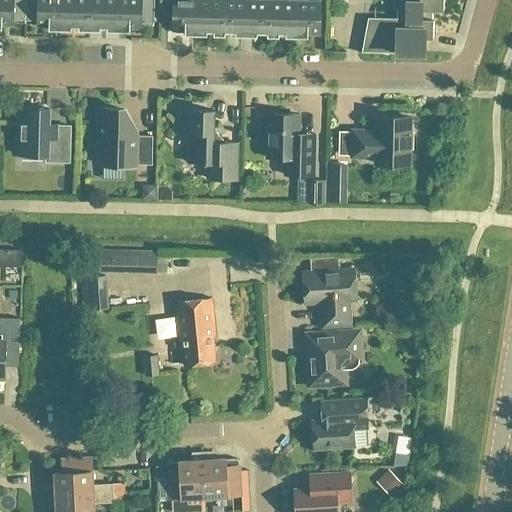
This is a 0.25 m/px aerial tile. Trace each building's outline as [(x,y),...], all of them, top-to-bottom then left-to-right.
[(24,23),(25,23),(25,0),(0,0),(0,29),(1,29),(1,26),(12,26),(12,21),(24,21),(24,23)] [(48,30),(59,31),(59,28),(60,0),(25,0),(25,23),(26,23),(26,21),(38,21),(38,27),(48,27),(48,30)] [(89,31),(89,0),(60,0),(59,28),(59,31),(71,31),(71,28),(78,28),(78,31),(89,31)] [(118,29),(118,0),(89,0),(89,31),(100,32),(100,28),(106,29),(106,32),(118,32),(118,29)] [(118,0),(118,29),(118,32),(129,32),(129,29),(140,29),(140,24),(152,24),(152,26),(154,26),(154,0),(118,0)] [(195,36),(195,32),(195,0),(173,0),(173,32),(185,32),(185,35),(195,36)] [(195,0),(195,32),(195,36),(207,36),(207,33),(213,33),(213,36),(225,36),(225,33),(225,0),(195,0)] [(247,0),(246,0),(225,0),(225,33),(235,33),(234,37),(246,37),(246,34),(247,0)] [(247,0),(246,34),(246,37),(258,37),(258,34),(267,34),(268,1),(247,0)] [(393,0),(393,9),(397,9),(397,19),(369,18),(368,18),(362,53),(424,54),(424,48),(421,48),(421,40),(433,40),(433,20),(432,20),(432,12),(443,12),(443,0),(393,0)] [(268,1),(267,34),(267,37),(279,38),(279,34),(285,35),(285,38),(297,38),(297,35),(298,1),(268,1)] [(298,1),(297,35),(297,38),(308,38),(308,35),(319,35),(320,2),(298,1)] [(17,100),(15,81),(2,83),(4,101),(17,100)] [(48,126),(49,109),(19,108),(18,155),(46,156),(46,162),(69,163),(70,127),(56,126),(56,125),(55,125),(55,126),(48,126)] [(119,111),(119,109),(98,108),(97,138),(103,138),(102,166),(137,166),(137,165),(152,165),(153,136),(137,136),(137,135),(136,135),(136,137),(131,137),(131,125),(132,125),(125,111),(124,111),(119,111)] [(207,179),(238,180),(239,144),(223,143),(223,140),(214,130),(215,111),(175,110),(174,133),(188,133),(187,162),(202,163),(207,168),(207,179)] [(314,176),(315,149),(315,134),(299,133),(299,115),(268,114),(267,158),(285,159),(285,175),(314,176)] [(410,133),(410,118),(377,117),(377,132),(353,131),(352,157),(376,158),(376,164),(409,165),(409,150),(413,150),(413,133),(410,133)] [(298,203),(308,203),(324,203),(324,181),(298,181),(298,203)] [(86,272),(98,272),(98,274),(157,275),(157,252),(99,250),(99,253),(87,253),(86,272)] [(354,269),(338,270),(338,257),(309,259),(310,272),(303,272),(305,304),(321,303),(322,328),(351,326),(349,301),(356,301),(354,269)] [(82,278),(80,279),(82,311),(109,310),(106,277),(82,278)] [(215,336),(212,299),(175,302),(180,349),(183,349),(184,366),(215,363),(213,336),(215,336)] [(0,318),(0,377),(4,378),(5,347),(19,347),(20,319),(0,318)] [(359,332),(320,335),(307,335),(310,385),(345,383),(344,369),(352,368),(355,367),(358,363),(358,360),(361,360),(359,332)] [(144,377),(159,376),(157,356),(143,357),(144,377)] [(320,401),(321,421),(312,422),(314,450),(354,447),(353,430),(367,429),(365,398),(320,401)] [(158,491),(167,491),(168,500),(204,498),(202,452),(191,453),(192,461),(179,461),(179,463),(167,463),(167,465),(166,465),(166,470),(157,471),(158,491)] [(202,452),(204,498),(241,496),(239,461),(238,461),(238,459),(225,460),(225,459),(213,459),(212,452),(202,452)] [(47,487),(48,497),(113,494),(113,484),(93,485),(91,458),(62,459),(62,473),(54,473),(55,486),(47,487)] [(150,492),(148,469),(134,469),(136,493),(150,492)] [(350,473),(322,475),(308,476),(309,490),(294,490),(295,511),(337,511),(337,502),(351,502),(350,473)] [(114,503),(113,494),(48,497),(48,507),(56,507),(56,511),(94,511),(94,504),(114,503)]
